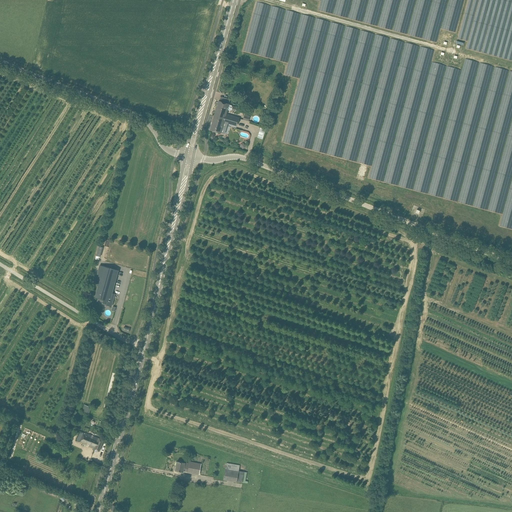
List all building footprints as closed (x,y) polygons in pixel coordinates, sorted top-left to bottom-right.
[(230,100),(226,98),(221,97),(220,101),(219,101),(214,116),(225,119),(226,115),(227,109),(230,110),(231,109),(232,110),(232,107),(232,106),(232,105),(229,104),(230,100)] [(237,126),(238,121),(239,118),(226,115),(225,119),(214,116),(210,130),(220,133),(224,122),(237,126)] [(112,293),(118,270),(100,265),(96,281),(99,282),(95,297),(104,300),(102,304),(111,306),(115,294),(112,293)] [(84,423),(91,407),(85,405),(78,421),(84,423)] [(104,440),(99,438),(85,433),(84,433),(80,432),(77,440),(86,444),(86,445),(94,449),(99,451),(104,440)] [(201,464),(197,463),(192,462),(192,464),(188,463),(188,464),(185,463),(177,461),(176,466),(176,467),(176,470),(175,470),(183,472),(183,471),(187,472),(199,475),(201,464)] [(237,482),(237,481),(242,482),(244,472),(239,471),(240,465),(227,463),(224,479),(237,482)]
